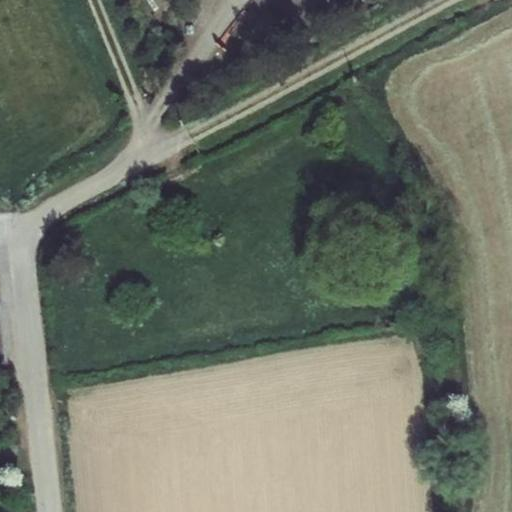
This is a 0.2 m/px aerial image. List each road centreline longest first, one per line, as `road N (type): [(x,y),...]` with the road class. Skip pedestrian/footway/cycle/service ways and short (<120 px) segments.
road 1 (residential): [(96,0),(157,151),(48,209),(25,232),(49,511)]
road 2 (track): [(157,151),(443,0)]
